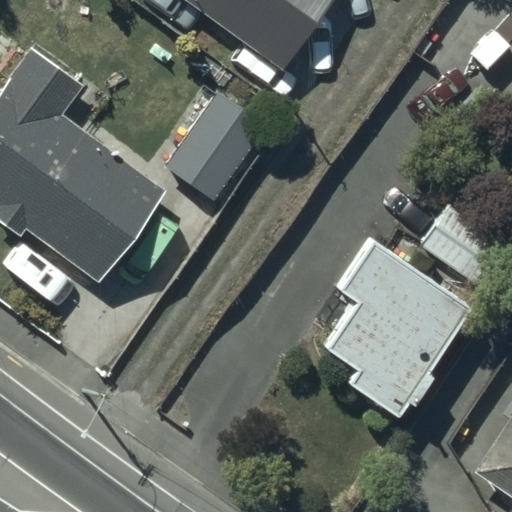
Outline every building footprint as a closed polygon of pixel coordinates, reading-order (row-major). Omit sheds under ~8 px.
[(320,0),(197,0),(279,58),(320,0)] [(26,35),(0,71),(0,214),(20,228),(26,219),(98,270),(163,177),(58,103),(79,73),(26,35)] [(511,70),(498,90),(511,99),(511,70)] [(265,114),(218,80),(163,157),(211,191),(265,114)] [(446,194),(417,238),(477,278),(506,233),(446,194)] [(468,293),(367,225),(333,274),(352,287),(320,334),(352,356),(344,369),(392,402),(404,385),(408,387),(428,358),(425,356),(468,293)] [(511,390),(465,459),(511,490),(511,390)] [(505,511),(486,500),(478,511),(505,511)]
